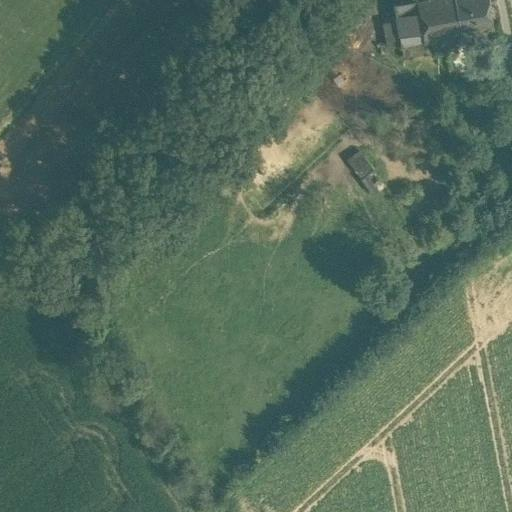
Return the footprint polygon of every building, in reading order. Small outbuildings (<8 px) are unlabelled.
[(452,0),(409,0),(394,3),(397,19),(401,43),(403,43),(434,37),(454,33),(452,0)] [(488,0),(452,0),(454,33),(494,25),(488,0)] [(397,19),(384,22),(389,45),(401,43),(397,19)] [(454,33),(434,37),(436,49),(437,53),(457,49),(454,33)] [(434,37),(403,43),(405,55),(436,49),(434,37)] [(275,101),(282,108),(296,94),(294,92),(317,69),(292,44),(281,56),(287,62),(278,71),(286,79),(277,88),(283,93),(275,101)] [(359,148),(346,158),(373,192),(385,182),(359,148)]
